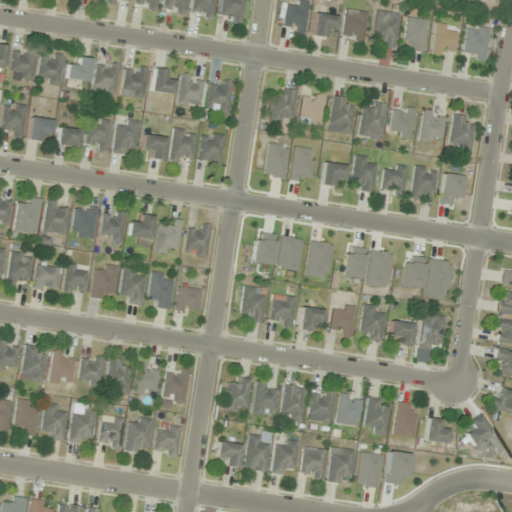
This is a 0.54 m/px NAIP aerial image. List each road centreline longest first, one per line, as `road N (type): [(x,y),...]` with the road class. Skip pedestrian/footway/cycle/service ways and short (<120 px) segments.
road 1 (residential): [(511,482),(447,487),(406,511),(188,496),(0,468)]
road 2 (residential): [(0,163),(511,243)]
road 3 (residential): [(261,0),(185,511)]
road 4 (residential): [(0,17),(500,95)]
road 5 (residential): [(457,384),(0,313)]
road 6 (residential): [(510,23),(457,384)]
